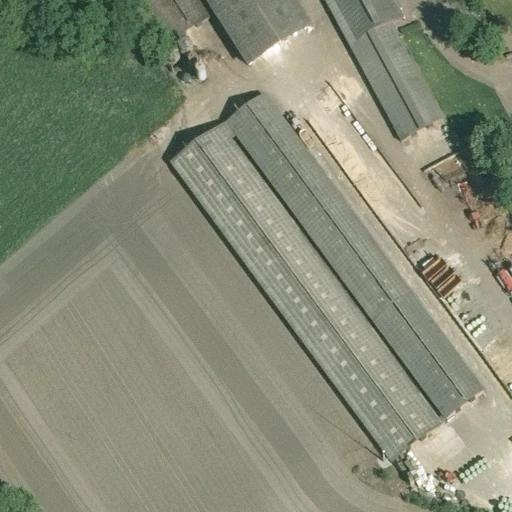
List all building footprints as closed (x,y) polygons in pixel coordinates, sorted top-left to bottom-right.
[(142,0),(171,44),(209,19),(197,0),(142,0)] [(204,0),(216,19),(246,0),(204,0)] [(405,19),(394,0),(323,0),(401,144),(443,122),(392,27),(405,19)] [(264,98),(227,125),(445,421),(482,394),(264,98)] [(172,167),(391,464),(438,430),(218,133),(172,167)]
